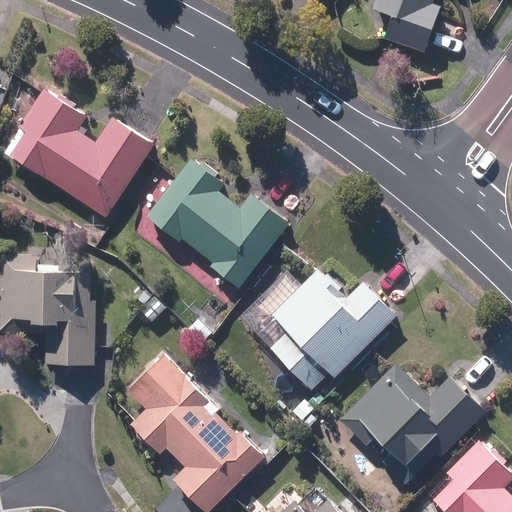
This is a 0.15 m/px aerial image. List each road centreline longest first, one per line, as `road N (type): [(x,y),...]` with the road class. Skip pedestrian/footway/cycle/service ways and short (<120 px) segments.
road 1 (tertiary): [(125,0),(258,71),(422,185)]
road 2 (residential): [(422,185),(511,76)]
